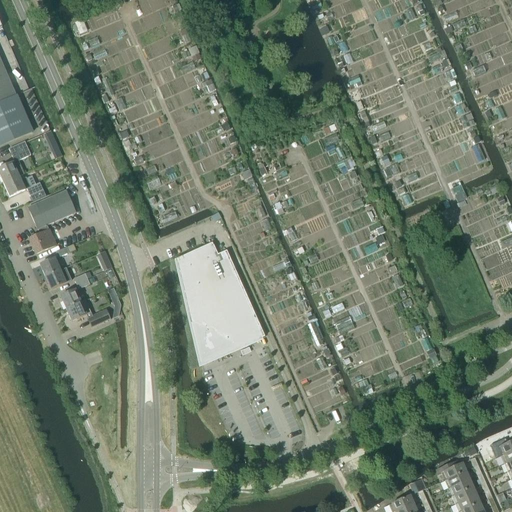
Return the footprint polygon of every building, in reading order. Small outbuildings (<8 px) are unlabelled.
[(0,146),(32,133),(16,96),(13,91),(27,85),(2,27),(0,28),(0,146)] [(13,163),(0,168),(0,176),(3,184),(19,177),(24,175),(23,171),(18,161),(28,157),(30,156),(27,149),(24,143),(9,150),(12,156),(15,163),(13,164),(13,163)] [(19,177),(3,184),(10,198),(25,191),(25,190),(27,190),(30,197),(34,195),(43,191),(40,184),(31,188),(26,178),(21,181),(19,177)] [(47,200),(28,208),(38,230),(47,226),(76,214),(66,191),(47,200)] [(45,196),(43,191),(34,195),(35,196),(37,200),(45,196)] [(464,193),(454,197),(457,203),(466,199),(464,193)] [(40,234),(28,239),(28,240),(35,255),(35,256),(57,246),(49,230),(49,231),(47,226),(38,230),(40,234)] [(73,245),(55,253),(58,259),(75,251),(73,245)] [(217,255),(213,246),(205,250),(177,262),(181,281),(198,354),(201,365),(236,349),(236,350),(264,337),(235,271),(228,257),(226,252),(217,255)] [(49,277),(61,272),(55,259),(40,266),(45,278),(49,277)] [(51,291),(72,282),(66,269),(61,272),(49,277),(45,278),(51,291)] [(76,285),(87,280),(85,274),(74,279),(76,285)] [(87,280),(76,285),(78,290),(90,285),(87,280)] [(81,303),(75,290),(60,297),(66,310),(73,307),(81,303)] [(92,316),(85,301),(81,303),(73,307),(66,310),(72,322),(86,316),(87,319),(92,316)] [(92,316),(87,319),(92,328),(110,320),(106,310),(92,316)] [(500,457),(511,452),(511,442),(497,449),(500,457)] [(511,452),(500,457),(504,465),(511,461),(511,452)] [(445,482),(466,472),(462,464),(460,465),(459,461),(439,469),(441,474),(445,482)] [(448,490),(469,480),(466,472),(445,482),(448,490)] [(426,490),(421,480),(413,484),(418,493),(422,491),(426,490)] [(469,480),(448,490),(452,497),(473,488),(469,480)] [(455,505),(476,496),(473,488),(452,497),(455,505)] [(476,496),(455,505),(456,508),(458,511),(461,511),(479,504),(480,504),(476,496)] [(391,511),(398,511),(414,505),(410,497),(389,506),(391,511)]
